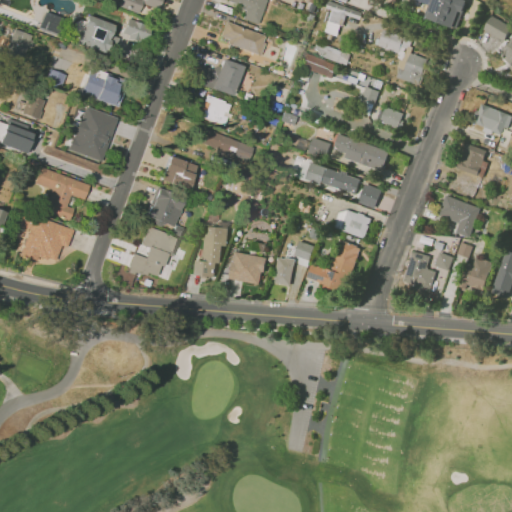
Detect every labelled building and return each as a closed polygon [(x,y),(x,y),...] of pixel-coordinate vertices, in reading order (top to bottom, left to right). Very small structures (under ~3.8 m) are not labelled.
[(160,0),(106,0),(105,2),(137,13),(141,3),(157,9),(160,0)] [(263,0),(226,0),(226,3),(244,7),(241,19),(258,23),(263,0)] [(425,17),(456,29),(466,0),(415,0),(429,5),(425,17)] [(330,10),(324,32),(338,35),(344,15),(360,19),(362,10),(328,1),(325,9),(330,10)] [(36,28),(56,35),(62,19),(43,11),(36,28)] [(113,24),(86,15),(76,43),(103,52),(106,43),(115,45),(118,37),(109,34),(113,24)] [(511,37),(509,35),(511,28),(511,26),(491,15),(483,30),(502,40),(495,53),(511,61),(511,62),(509,68),(511,70),(511,37)] [(121,36),(145,42),(149,25),(125,19),(121,36)] [(217,42),(260,53),(265,34),(222,23),(217,42)] [(3,57),(21,61),(29,33),(11,29),(3,57)] [(419,84),(427,58),(408,53),(412,38),(382,30),(377,47),(402,54),(395,78),(419,84)] [(312,51),(346,62),(349,54),(315,42),(312,51)] [(331,78),(336,64),(305,53),(300,67),(331,78)] [(231,95),(242,66),(221,58),(216,72),(202,67),(196,82),(231,95)] [(64,75),(48,68),(43,83),(59,89),(64,75)] [(116,91),(119,78),(86,69),(79,94),(117,105),(121,93),(116,91)] [(374,104),(378,90),(365,86),(361,100),(374,104)] [(18,112),(37,118),(43,100),(24,94),(18,112)] [(225,125),(228,114),(226,113),(229,103),(205,95),(199,117),(225,125)] [(503,135),(511,115),(480,103),(473,123),(503,135)] [(115,117),(83,106),(67,150),(100,161),(115,117)] [(397,128),(402,112),(382,106),(377,121),(397,128)] [(0,144),(24,153),(33,129),(13,121),(11,126),(0,121),(0,144)] [(197,144),(247,162),(252,146),(203,128),(197,144)] [(332,150),(344,153),(343,159),(382,170),(388,149),(337,134),(332,150)] [(307,152),(325,158),(330,142),(311,137),(307,152)] [(456,168),(482,178),(488,162),(483,160),(487,151),(466,142),(456,168)] [(195,165),(167,155),(159,180),(187,190),(195,165)] [(310,162),(305,178),(355,194),(360,178),(310,162)] [(87,184),(32,165),(26,181),(46,188),(39,210),(68,220),(72,208),(65,206),(69,195),(82,200),(87,184)] [(380,188),(362,183),(357,203),(375,208),(380,188)] [(172,227),(184,197),(155,187),(144,218),(160,224),(160,223),(172,227)] [(439,217),(458,222),(455,233),(471,237),(479,205),(444,196),(439,217)] [(370,218),(339,207),(332,227),(363,238),(370,218)] [(72,229),(18,211),(10,234),(24,238),(19,252),(53,263),(60,245),(66,247),(72,229)] [(178,237),(143,226),(128,271),(144,276),(146,273),(157,276),(165,254),(171,257),(178,237)] [(193,275),(214,276),(215,263),(220,263),(221,245),(226,245),(227,227),(204,226),(203,260),(194,260),(193,275)] [(507,298),(511,282),(511,235),(509,235),(491,293),(507,298)] [(359,246),(340,240),(330,269),(311,263),(305,279),(344,292),(359,246)] [(313,245),(299,241),(292,262),(307,266),(313,245)] [(429,255),(411,250),(402,286),(430,293),(436,271),(426,268),(429,255)] [(265,257),(233,251),(228,278),(259,284),(265,257)] [(435,266),(449,269),(452,255),(438,252),(435,266)] [(460,286),(469,289),(468,292),(479,296),(492,263),(472,255),(460,286)] [(292,258),(275,257),(274,284),(291,285),(292,258)]
